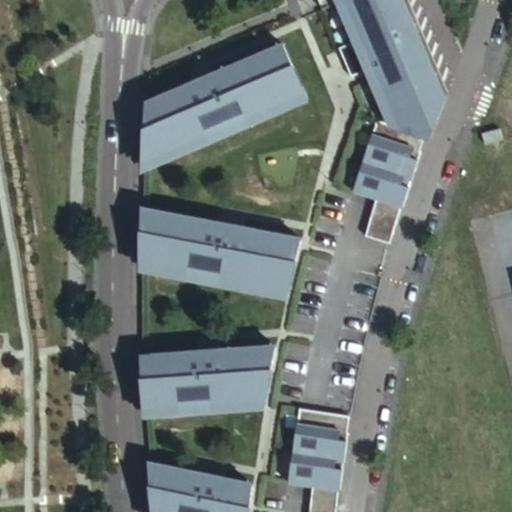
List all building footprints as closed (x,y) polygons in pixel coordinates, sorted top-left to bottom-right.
[(426,137),(440,103),(419,53),(414,55),(410,45),(415,43),(405,19),(400,22),(396,12),(401,10),(397,0),(320,0),(324,9),(339,2),(355,41),(340,47),(352,76),(370,69),(374,78),(371,79),(389,120),(388,123),(379,120),(355,191),(378,200),(367,236),(391,243),(403,207),(404,207),(422,151),(420,151),(425,137),(426,137)] [(183,88),(147,104),(145,164),(165,155),(163,150),(173,146),(175,151),(206,138),(204,132),(214,128),(216,133),(248,120),(246,115),(256,110),(258,115),(286,104),(283,98),(293,94),(296,99),(306,95),(285,44),(207,77),(209,81),(184,92),(183,88)] [(261,286),(290,292),(303,239),(230,225),(229,229),(218,227),(203,225),(203,220),(142,208),(142,262),(156,265),(157,260),(168,262),(167,267),(204,275),(205,269),(216,271),(215,277),(251,284),(252,279),(263,281),(261,286)] [(142,356),(146,410),(158,409),(158,403),(168,403),(169,409),(203,406),(202,401),(213,400),(213,405),(250,403),(249,398),(268,397),(278,346),(231,350),(231,352),(206,354),(206,352),(142,356)] [(351,417),(301,409),(290,483),(314,486),(309,511),(336,511),(339,490),(340,490),(349,433),(348,433),(351,417)] [(200,473),(149,463),(154,511),(250,511),(254,484),(225,478),(224,481),(200,476),(200,473)]
